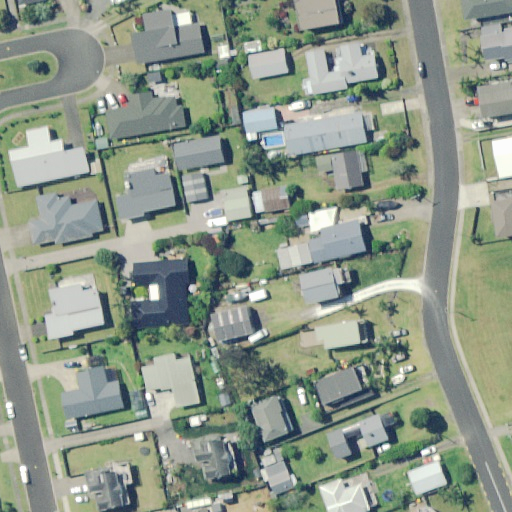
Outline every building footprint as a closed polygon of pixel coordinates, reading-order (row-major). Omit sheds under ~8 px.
[(346,23),(341,0),(302,0),(307,30),(346,23)] [(511,13),(511,0),(467,0),(471,20),(511,13)] [(176,15),(175,10),(146,15),(149,33),(137,35),(142,64),(207,53),(202,23),(194,24),(192,12),(176,15)] [(511,37),(483,43),(488,67),(504,64),(505,68),(511,66),(511,37)] [(263,50),(262,40),(246,44),(248,53),(263,50)] [(239,50),(230,51),(229,44),(220,46),(222,58),(231,57),(240,55),(239,50)] [(364,57),(362,44),(334,49),(337,67),(331,68),(328,51),(311,54),(315,79),(305,81),(307,95),(349,89),(349,83),(381,78),(377,55),(364,57)] [(292,72),(287,49),(251,56),(255,79),(292,72)] [(511,82),(483,88),(489,118),(511,114),(511,82)] [(155,100),(153,92),(133,96),(135,106),(110,111),(115,139),(188,127),(183,95),(155,100)] [(279,129),(276,108),(245,113),(249,141),(259,139),(258,132),(279,129)] [(375,131),(372,111),(313,121),(312,116),(302,118),(303,123),(287,126),(292,155),(369,142),(368,133),(375,131)] [(54,143),(51,128),(30,132),(34,147),(14,151),(22,187),(92,171),(87,148),(67,152),(65,140),(54,143)] [(226,157),(221,131),(177,139),(182,165),(226,157)] [(511,137),(494,140),(501,190),(511,188),(511,137)] [(110,139),(98,139),(98,148),(110,148),(110,139)] [(479,160),(479,147),(469,147),(469,160),(479,160)] [(365,186),(358,151),(320,158),(322,173),(337,170),(340,191),(365,186)] [(179,205),(172,173),(158,176),(156,169),(133,174),(137,193),(120,197),(125,221),(147,215),(147,212),(179,205)] [(204,169),(185,172),(190,198),(209,194),(204,169)] [(258,212),(268,210),(269,213),(293,210),(292,207),(289,187),(255,192),(258,212)] [(253,217),(249,188),(224,192),(228,221),(253,217)] [(71,193),(40,199),(44,220),(33,222),(37,245),(58,241),(58,244),(107,234),(100,200),(74,206),(71,193)] [(511,236),(511,200),(498,203),(504,238),(511,236)] [(311,225),(308,214),(295,218),(298,229),(311,225)] [(316,263),(341,258),(341,261),(356,257),(355,254),(370,251),(363,220),(324,229),(327,239),(311,243),(316,262),(316,263)] [(316,262),(311,243),(280,250),(284,269),(316,262)] [(193,284),(191,260),(137,264),(139,286),(162,284),(163,300),(134,302),(136,330),(190,326),(187,284),(193,284)] [(344,297),(337,268),(306,276),(313,304),(344,297)] [(79,286),(53,291),(56,307),(48,309),(54,339),(77,334),(76,330),(107,324),(100,289),(96,290),(93,275),(77,278),(79,286)] [(258,335),(253,308),(216,316),(221,342),(258,335)] [(368,342),(364,321),(319,329),(321,340),(327,339),(329,349),(368,342)] [(152,391),(164,388),(165,393),(177,390),(181,407),(203,403),(194,358),(179,361),(178,355),(158,359),(159,366),(148,368),(152,391)] [(371,381),(362,359),(318,377),(327,399),(371,381)] [(109,385),(105,366),(79,371),(83,389),(65,393),(71,420),(128,407),(122,382),(109,385)] [(294,433),(281,396),(255,406),(268,442),(294,433)] [(399,426),(394,411),(363,424),(373,447),(392,439),(389,430),(399,426)] [(64,450),(126,437),(127,441),(138,439),(139,442),(147,440),(145,433),(155,431),(152,420),(62,439),(64,450)] [(354,456),(346,429),(331,434),(340,460),(354,456)] [(239,472),(227,432),(191,443),(198,464),(203,462),(209,482),(239,472)] [(297,488),(286,461),(262,471),(266,480),(272,478),(279,495),(297,488)] [(449,483),(441,462),(411,473),(419,494),(449,483)] [(114,472),(113,467),(88,472),(92,493),(97,492),(101,511),(132,505),(128,484),(138,482),(135,468),(114,472)] [(348,489),(345,480),(323,487),(331,511),(366,511),(372,510),(363,484),(348,489)] [(213,502),(213,497),(187,503),(189,511),(184,511),(219,511),(225,511),(222,500),(213,502)]
